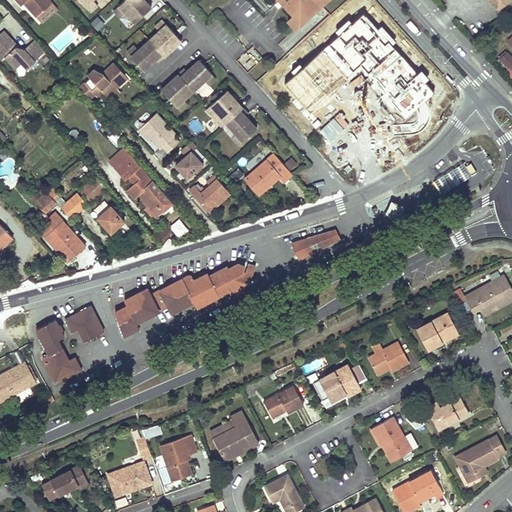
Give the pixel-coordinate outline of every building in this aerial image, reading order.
[(24,3),(36,17),(52,3),(49,0),(16,0),(21,5),(24,3)] [(92,0),(86,6),(90,11),(97,4),(93,0),(92,0)] [(126,13),(135,23),(152,8),(146,1),(144,0),(139,0),(138,1),(137,0),(125,0),(119,6),(126,13)] [(286,0),(283,4),(292,14),(287,19),(294,28),(318,6),(324,0),(286,0)] [(487,0),(497,11),(509,0),(487,0)] [(39,20),(55,6),(52,3),(36,17),(39,20)] [(119,6),(115,10),(122,17),(126,13),(119,6)] [(377,29),(363,14),(352,23),(340,35),(303,68),(295,75),(285,84),(310,112),(321,103),(333,91),(340,85),(337,81),(342,77),(345,81),(348,78),(346,76),(353,70),(351,67),(357,61),(363,68),(373,79),(380,86),(378,88),(384,94),(395,107),(405,118),(433,92),(424,81),(417,74),(390,44),(377,29)] [(105,26),(98,18),(91,23),(98,32),(105,26)] [(340,35),(352,23),(349,19),(336,30),(340,35)] [(155,27),(159,31),(167,24),(163,20),(155,27)] [(138,50),(131,57),(144,71),(156,60),(158,62),(175,47),(171,43),(178,37),(177,36),(167,24),(159,31),(149,40),(138,50)] [(381,26),(377,29),(390,44),(395,40),(381,26)] [(2,30),(0,31),(0,56),(1,58),(3,56),(14,68),(20,62),(25,68),(32,62),(31,61),(44,50),(33,39),(21,50),(14,46),(12,43),(14,42),(2,30)] [(171,43),(175,47),(182,41),(178,37),(171,43)] [(127,52),(131,57),(138,50),(134,45),(127,52)] [(510,78),(511,76),(511,59),(506,53),(495,62),(510,78)] [(172,88),(165,94),(176,107),(183,100),(194,91),(204,81),(212,75),(203,65),(199,60),(187,71),(184,69),(168,83),(172,88)] [(78,87),(88,97),(94,92),(91,89),(96,84),(102,90),(106,95),(116,86),(126,77),(113,61),(99,74),(94,67),(87,74),(90,76),(78,87)] [(363,68),(357,61),(351,67),(353,70),(346,76),(348,78),(350,81),(363,68)] [(295,75),(303,68),(299,64),(291,71),(295,75)] [(421,70),(417,74),(424,81),(428,78),(421,70)] [(204,81),(208,86),(216,79),(212,75),(204,81)] [(345,81),(342,77),(337,81),(340,85),(344,89),(349,84),(345,81)] [(380,86),(373,79),(372,80),(374,82),(370,86),(374,91),(378,88),(380,86)] [(161,90),(165,94),(172,88),(168,83),(161,90)] [(91,89),(94,92),(97,94),(102,90),(96,84),(91,89)] [(116,86),(106,95),(110,99),(119,90),(116,86)] [(223,95),(229,102),(233,98),(227,91),(223,95)] [(333,91),(321,103),(324,107),(337,95),(333,91)] [(395,107),(384,94),(380,97),(392,110),(395,107)] [(235,134),(242,142),(256,129),(245,117),(248,114),(247,114),(237,102),(233,98),(229,102),(223,95),(210,106),(217,114),(225,123),(235,134)] [(336,154),(351,141),(345,135),(364,118),(346,98),(312,128),(336,154)] [(183,100),(176,107),(180,111),(187,104),(183,100)] [(217,114),(210,106),(205,110),(212,118),(217,114)] [(175,134),(156,112),(140,127),(150,138),(159,148),(161,147),(166,152),(177,141),(173,136),(175,134)] [(206,126),(212,130),(217,123),(211,118),(206,126)] [(150,138),(140,127),(137,129),(147,140),(150,138)] [(235,134),(231,138),(238,146),(242,142),(235,134)] [(202,163),(191,150),(197,145),(192,139),(181,148),(186,154),(175,164),(187,177),(202,163)] [(123,147),(109,159),(115,166),(129,154),(123,147)] [(127,176),(137,167),(144,175),(134,184),(127,191),(133,198),(137,194),(148,206),(156,216),(171,202),(129,154),(115,166),(125,178),(127,176)] [(291,168),(298,163),(292,156),(285,161),(291,168)] [(245,177),(259,193),(279,175),(265,159),(245,177)] [(443,193),(471,175),(466,167),(463,163),(435,181),(443,193)] [(471,175),(477,172),(471,164),(466,167),(471,175)] [(144,175),(137,167),(127,176),(134,184),(144,175)] [(194,184),(188,189),(205,208),(214,201),(216,203),(230,192),(214,174),(207,181),(210,184),(203,189),(200,185),(197,188),(194,184)] [(88,198),(103,184),(95,175),(80,188),(88,198)] [(52,186),(48,190),(60,203),(65,199),(52,186)] [(43,187),(31,197),(44,211),(56,201),(46,190),(43,187)] [(70,217),(85,204),(75,193),(60,206),(70,217)] [(404,205),(391,199),(385,212),(399,218),(404,205)] [(214,201),(205,208),(208,211),(216,203),(214,201)] [(97,217),(110,230),(122,219),(110,205),(97,217)] [(144,210),(152,219),(156,216),(148,206),(144,210)] [(66,261),(84,245),(54,212),(36,227),(66,261)] [(188,231),(180,220),(171,226),(180,237),(188,231)] [(0,247),(12,237),(0,222),(0,247)] [(296,248),(300,256),(338,237),(336,233),(334,229),(293,243),(296,248)] [(230,290),(232,292),(250,283),(254,270),(246,268),(246,271),(243,270),(245,262),(238,260),(229,265),(228,263),(209,272),(220,295),(230,290)] [(198,307),(220,295),(209,272),(208,270),(194,278),(192,275),(189,276),(154,294),(163,310),(170,307),(173,313),(195,301),(198,307)] [(479,308),(481,311),(483,314),(511,299),(511,294),(503,277),(465,296),(473,311),(479,308)] [(458,288),(451,292),(457,304),(464,300),(458,288)] [(136,323),(159,312),(149,291),(148,289),(125,301),(128,307),(115,314),(123,337),(139,328),(136,323)] [(71,334),(77,331),(82,341),(83,343),(102,333),(89,309),(64,322),(71,334)] [(427,349),(443,341),(458,334),(447,312),(416,328),(427,349)] [(63,338),(61,333),(63,332),(60,326),(57,327),(54,322),(36,331),(49,355),(42,359),(56,385),(80,372),(74,359),(67,363),(56,342),(63,338)] [(338,351),(349,346),(345,339),(335,344),(338,351)] [(390,368),(390,369),(391,371),(408,362),(398,342),(382,351),(375,354),(368,358),(376,375),(390,368)] [(375,354),(382,351),(379,345),(372,349),(375,354)] [(332,403),(346,395),(360,388),(347,363),(318,377),(332,403)] [(0,404),(36,385),(27,366),(20,370),(18,367),(10,371),(12,374),(0,380),(0,379),(0,404)] [(276,376),(273,370),(240,386),(245,396),(257,390),(255,386),(276,376)] [(0,377),(0,379),(0,380),(12,374),(10,371),(0,377)] [(286,410),(287,412),(303,404),(292,385),(263,401),(272,417),(286,410)] [(426,406),(431,417),(437,428),(467,412),(457,392),(437,402),(436,400),(426,406)] [(413,408),(405,415),(417,428),(425,421),(413,408)] [(208,431),(224,460),(258,442),(241,409),(229,415),(231,419),(208,431)] [(403,436),(392,417),(372,428),(381,444),(391,461),(418,447),(410,432),(403,436)] [(161,424),(144,426),(146,436),(162,434),(161,424)] [(372,428),(369,429),(378,446),(381,444),(372,428)] [(191,474),(186,459),(190,458),(189,454),(196,451),(191,434),(160,445),(172,480),(191,474)] [(483,466),(490,462),(498,458),(497,456),(504,452),(495,435),(455,456),(468,481),(486,472),(483,466)] [(151,456),(144,436),(136,439),(143,459),(151,456)] [(107,475),(115,497),(134,490),(133,487),(151,480),(144,461),(107,475)] [(80,489),(89,485),(79,464),(50,478),(58,494),(78,484),(80,489)] [(433,495),(434,496),(434,497),(442,493),(431,470),(408,482),(419,502),(433,495)] [(279,498),(286,511),(294,511),(304,507),(287,474),(264,487),(272,502),(279,498)] [(133,487),(134,490),(152,484),(151,480),(133,487)] [(419,502),(408,482),(392,490),(403,511),(409,511),(421,506),(419,502)] [(342,511),(382,511),(375,497),(352,509),(351,507),(342,511)]
